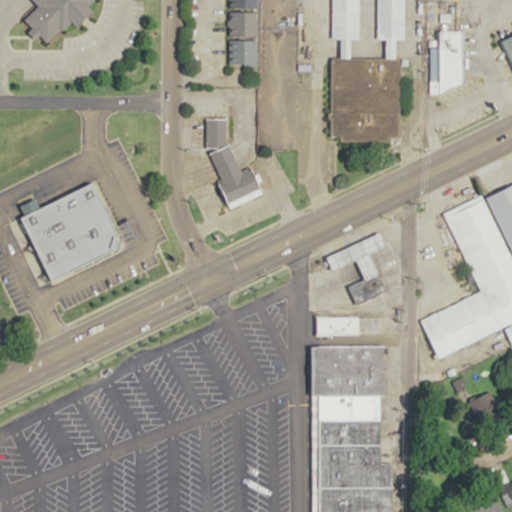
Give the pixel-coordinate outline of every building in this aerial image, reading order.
[(90,0),(88,2),(94,10),(87,17),(84,20),(80,23),(78,25),(71,17),(46,43),(36,33),(33,30),(30,27),(22,19),(38,5),(36,3),(33,0),(90,0)] [(256,0),(256,63),(227,63),(228,0),(256,0)] [(359,0),(359,39),(351,39),(351,58),(342,58),(342,38),(331,38),(331,0),(359,0)] [(376,0),(404,0),(404,41),(397,41),(400,58),(386,58),(386,39),(376,39),(376,0)] [(429,48),(429,81),(462,82),(464,30),(439,30),(440,47),(429,48)] [(511,34),(501,39),(511,61),(511,34)] [(331,58),(329,135),(340,136),(340,142),(399,144),(400,58),(386,58),(351,58),(342,58),(331,58)] [(206,119),(205,147),(220,148),(230,144),(229,118),(206,119)] [(209,154),(220,148),(230,144),(242,172),(250,168),(262,191),(229,206),(217,183),(222,180),(209,154)] [(21,217),(52,281),(123,247),(93,184),(40,210),(36,200),(22,206),(26,215),(21,217)] [(511,184),(486,197),(511,251),(511,184)] [(481,193),(511,256),(511,321),(437,358),(418,320),(480,290),(442,212),(476,196),(481,193)] [(328,257),(381,232),(387,245),(372,253),(388,289),(357,303),(354,297),(348,286),(365,278),(356,259),(332,271),(328,257)] [(333,297),(333,311),(353,311),(354,297),(333,297)] [(380,317),(380,333),(332,333),(332,342),(317,342),(317,311),(331,311),(331,317),(380,317)] [(320,511),(395,511),(395,461),(381,461),(380,394),(386,394),(387,345),(313,345),(313,393),(320,393),(320,511)] [(473,511),(503,511),(499,500),(473,510),(473,511)]
